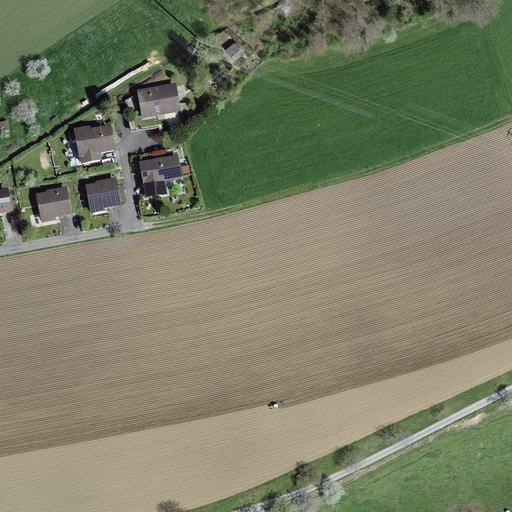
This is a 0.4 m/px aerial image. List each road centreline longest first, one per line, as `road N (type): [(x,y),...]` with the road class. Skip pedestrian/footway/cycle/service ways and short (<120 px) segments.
road 1 (track): [(248,511),(358,468),(511,390)]
road 2 (track): [(0,163),(228,23)]
road 3 (residential): [(122,147),(136,227),(0,252)]
